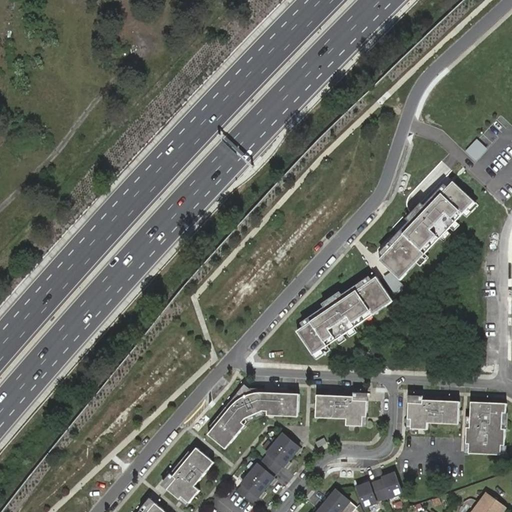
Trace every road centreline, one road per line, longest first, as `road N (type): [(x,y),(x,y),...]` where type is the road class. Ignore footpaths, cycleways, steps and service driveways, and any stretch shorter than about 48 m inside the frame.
road 1 (motorway): [(0,413),(232,146),(375,0)]
road 2 (motorway): [(327,0),(0,355)]
road 3 (residential): [(231,357),(382,191),(428,75),(511,0)]
road 4 (residential): [(100,511),(231,357)]
road 5 (residential): [(280,511),(324,460),(386,449),(393,379)]
road 6 (residential): [(393,379),(255,371),(231,357)]
road 7 (residential): [(504,378),(504,241),(511,220)]
